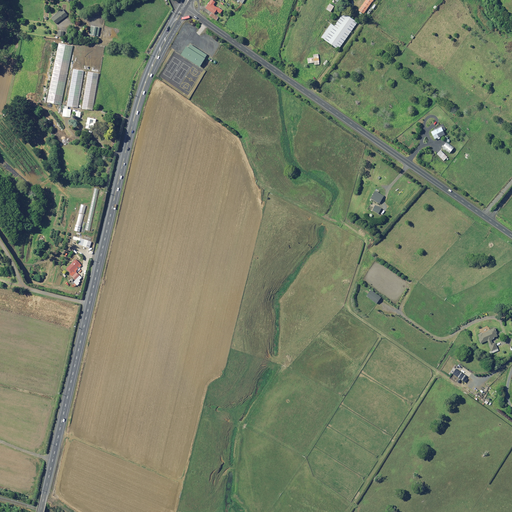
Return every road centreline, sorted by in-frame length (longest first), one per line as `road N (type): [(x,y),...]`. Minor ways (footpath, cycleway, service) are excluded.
road 1 (secondary): [(183,8),(134,115),(40,511)]
road 2 (unclassified): [(183,8),(511,235)]
